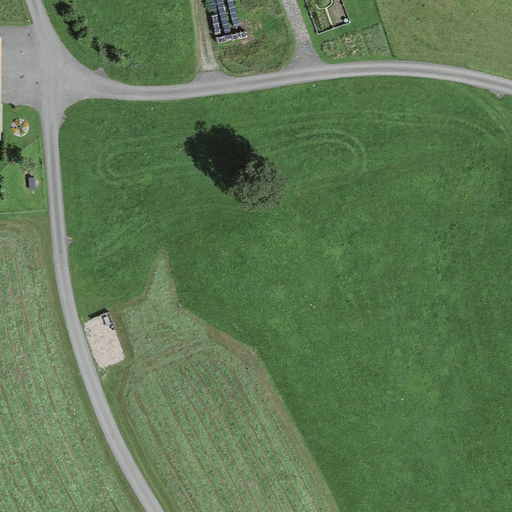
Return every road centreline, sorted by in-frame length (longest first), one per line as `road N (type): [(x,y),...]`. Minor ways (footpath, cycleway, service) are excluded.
road 1 (track): [(31,0),(62,75),(51,146),(79,350),(99,407),(156,511)]
road 2 (track): [(62,75),(139,94),(384,68),(511,87)]
